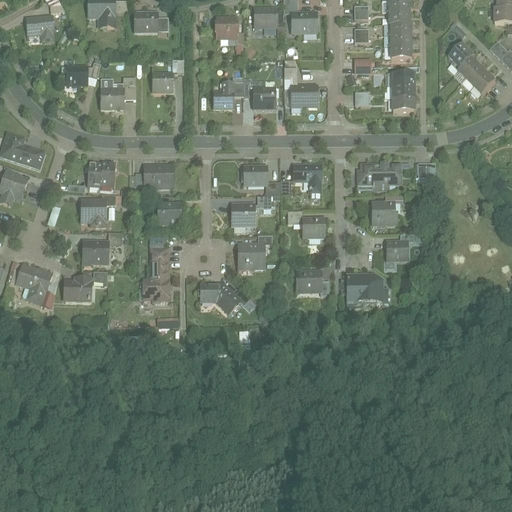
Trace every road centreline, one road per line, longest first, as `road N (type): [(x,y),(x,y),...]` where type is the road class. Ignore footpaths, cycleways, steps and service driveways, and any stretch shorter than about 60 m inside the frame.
road 1 (residential): [(511,110),(469,135),(336,142)]
road 2 (residential): [(335,0),(336,142)]
road 3 (residential): [(202,142),(64,134)]
road 4 (residential): [(336,142),(202,142)]
road 5 (residential): [(64,134),(28,253)]
